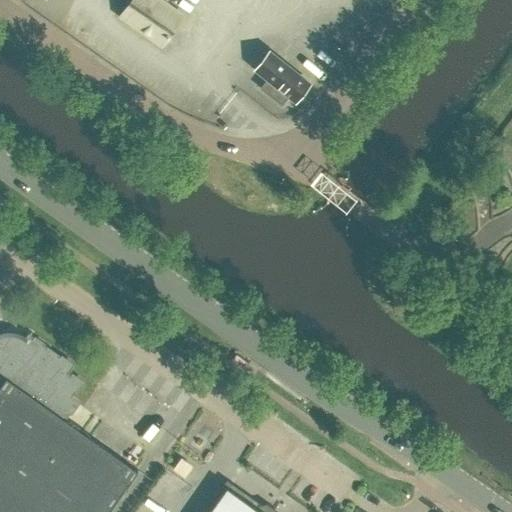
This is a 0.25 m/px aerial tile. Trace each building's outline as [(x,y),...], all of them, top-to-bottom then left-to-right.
[(162,46),(183,16),(160,0),(131,0),(120,16),(162,46)] [(256,70),(268,80),(261,89),(281,105),(288,96),(295,101),(309,84),(269,52),(256,70)] [(71,398),(83,381),(67,370),(71,365),(28,334),(24,338),(20,336),(11,336),(9,333),(1,334),(2,337),(0,337),(0,407),(49,443),(67,419),(78,403),(71,398)] [(0,511),(109,511),(139,471),(67,419),(49,443),(0,407),(0,511)] [(265,511),(227,485),(208,511),(265,511)]
